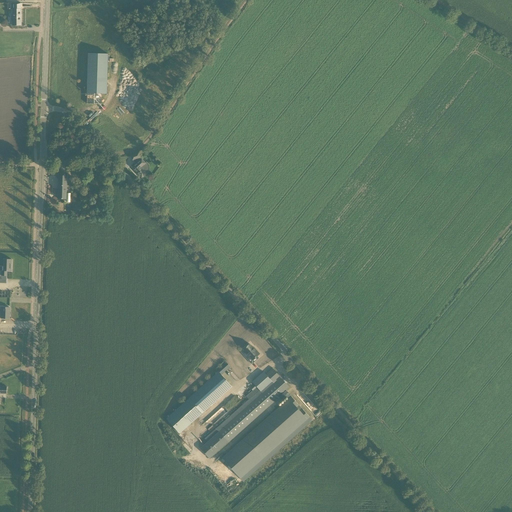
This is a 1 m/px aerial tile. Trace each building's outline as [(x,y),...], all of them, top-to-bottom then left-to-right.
[(11,14),(11,21),(13,21),(13,25),(21,26),(21,10),(21,9),(21,3),(12,3),(12,9),(13,9),(12,14),(11,14)] [(106,94),(107,54),(87,53),(86,104),(101,104),(101,94),(106,94)] [(132,168),(142,178),(145,174),(146,175),(148,173),(149,172),(150,170),(150,168),(150,167),(149,165),(148,163),(147,162),(145,163),(142,159),(132,168)] [(58,199),(63,199),(67,199),(67,203),(70,203),(71,194),(66,193),(67,174),(59,174),(58,199)] [(7,276),(7,271),(11,271),(11,259),(4,259),(3,266),(0,266),(0,270),(2,271),(2,275),(2,280),(6,280),(6,276),(7,276)] [(0,317),(1,318),(9,319),(10,308),(2,307),(2,312),(0,312),(0,317)] [(243,350),(253,360),(260,354),(255,349),(254,349),(249,344),(243,350)] [(222,365),(227,370),(230,366),(226,361),(222,365)] [(209,459),(283,393),(286,390),(289,387),(272,368),(266,374),(271,380),(259,390),(205,439),(207,442),(200,448),(209,459)] [(217,373),(189,398),(202,413),(232,387),(221,374),(219,372),(217,373)] [(263,372),(252,382),(259,390),(271,380),(266,374),(263,372)] [(286,390),(283,393),(289,399),(222,458),(240,479),(310,417),(286,390)]
